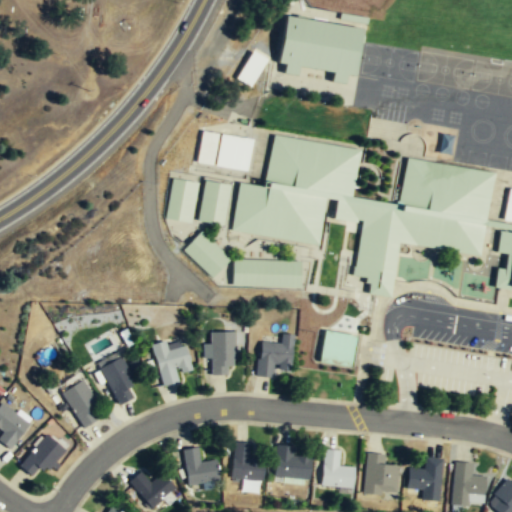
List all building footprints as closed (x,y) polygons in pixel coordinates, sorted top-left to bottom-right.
[(350,74),(358,27),(282,14),(277,36),(274,61),(281,62),(279,72),(294,74),(295,65),(329,70),(328,80),(341,83),(343,73),(350,74)] [(250,87),(267,59),(253,50),(235,78),(250,87)] [(195,162),(212,166),(218,134),(202,130),(195,162)] [(491,172),(404,158),(398,204),(349,196),(357,149),(270,134),(261,186),(236,182),(228,230),(315,245),(323,197),(334,199),(331,218),(355,222),(355,220),(360,221),(350,275),(362,277),(362,283),(366,284),(365,293),(387,297),(390,280),(396,242),(477,256),(491,172)] [(221,144),(219,166),(239,168),(241,146),(221,144)] [(164,218),(190,222),(196,180),(170,176),(164,218)] [(222,224),(228,184),(202,181),(197,221),(222,224)] [(511,189),(511,222),(501,220),(506,188),(511,189)] [(229,259),(201,231),(182,250),(210,278),(229,259)] [(511,290),(511,246),(511,231),(497,231),(497,253),(505,253),(505,269),(495,269),(495,289),(511,290)] [(299,289),(299,262),(232,261),(232,288),(299,289)] [(353,335),(322,330),(316,362),(348,368),(353,335)] [(233,376),(233,333),(209,333),(209,376),(233,376)] [(256,343),(254,377),(272,378),(272,369),(289,370),(292,335),(278,335),(278,344),(256,343)] [(178,382),(176,374),(190,370),(181,339),(150,348),(161,387),(178,382)] [(127,389),(134,385),(120,358),(98,369),(116,405),(132,398),(127,389)] [(83,429),(97,420),(90,410),(97,405),(81,380),(60,394),(83,429)] [(0,433),(0,443),(9,450),(27,424),(0,404),(0,431),(1,432),(0,433)] [(29,479),(64,454),(51,436),(16,460),(29,479)] [(262,460),(248,460),(248,445),(231,444),(230,480),(262,481),(262,460)] [(187,487),(219,481),(215,459),(200,462),(197,447),(180,450),(187,487)] [(339,451),(321,450),(319,487),(351,489),(352,467),(338,466),(339,451)] [(309,454),(274,453),(273,479),(308,480),(309,454)] [(395,496),(397,465),(384,465),(384,455),(364,453),(362,494),(395,496)] [(406,489),(419,490),(418,500),(438,501),(440,460),(421,459),(421,469),(407,468),(406,489)] [(484,477),(470,476),(471,464),(453,462),(449,503),(481,506),(484,477)] [(149,483),(141,472),(127,482),(149,511),(178,489),(164,471),(149,483)] [(511,511),(511,483),(507,479),(487,503),(498,511),(511,511)]
